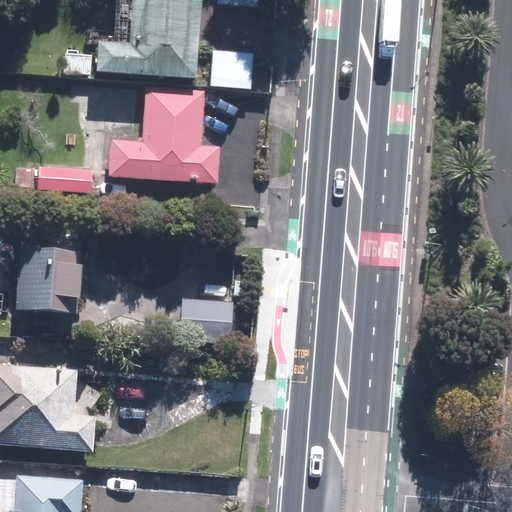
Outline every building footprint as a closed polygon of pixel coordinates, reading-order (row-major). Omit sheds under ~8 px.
[(96,45),(94,75),(193,82),(199,6),(132,1),(129,47),(96,45)] [(253,55),(207,52),(204,89),(250,93),(253,55)] [(109,142),(106,178),(216,187),(219,150),(199,148),(204,96),(143,91),(138,145),(109,142)] [(38,170),(37,190),(90,194),(91,174),(38,170)] [(22,223),(16,312),(74,317),(80,227),(22,223)] [(181,303),(179,341),(228,344),(230,306),(181,303)] [(0,446),(90,454),(93,419),(71,417),(75,374),(0,367),(0,446)] [(76,511),(79,481),(16,477),(13,511),(76,511)]
